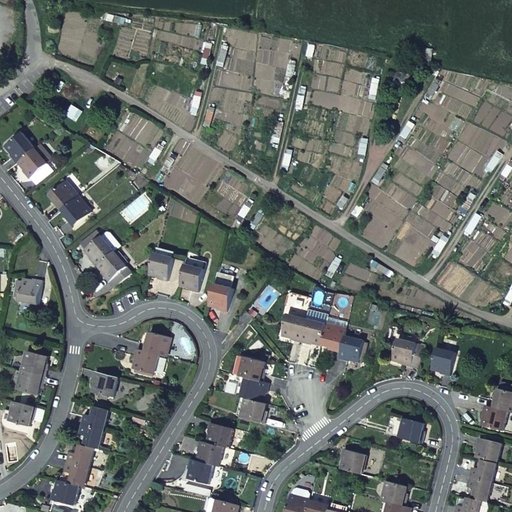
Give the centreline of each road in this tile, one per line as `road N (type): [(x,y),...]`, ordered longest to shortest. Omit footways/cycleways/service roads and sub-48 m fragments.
road 1 (track): [(32,56),(92,77),(445,296),(511,324)]
road 2 (residential): [(264,511),(286,467),(367,402),(403,387),(432,398),(450,425),(435,511)]
road 3 (residential): [(77,319),(106,326),(167,308),(195,321),(209,349),(205,378),(124,511)]
road 4 (residential): [(77,319),(54,432),(21,479),(0,491)]
road 5 (residential): [(0,176),(50,240),(77,319)]
road 6 (track): [(335,227),(422,91)]
road 7 (track): [(424,283),(511,150)]
road 8 (track): [(268,186),(304,55)]
